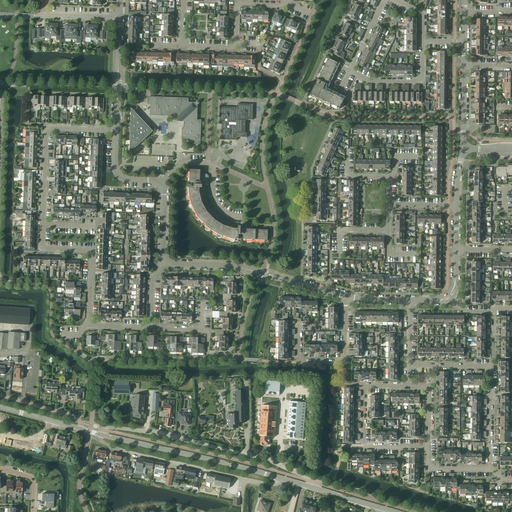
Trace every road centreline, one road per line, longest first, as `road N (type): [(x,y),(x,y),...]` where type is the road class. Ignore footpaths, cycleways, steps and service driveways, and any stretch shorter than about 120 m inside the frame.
road 1 (residential): [(100,434),(111,427),(145,431),(257,457),(313,487)]
road 2 (residential): [(287,480),(268,485),(114,449),(100,434)]
road 3 (unclassified): [(287,480),(100,434)]
road 4 (residential): [(490,469),(489,366),(408,365)]
road 5 (residential): [(43,225),(46,127),(115,130)]
road 6 (residential): [(344,296),(344,361),(301,361),(297,322)]
road 7 (residential): [(88,325),(90,250),(42,248),(43,225)]
road 8 (residential): [(162,183),(183,162),(208,162),(219,208),(241,216)]
